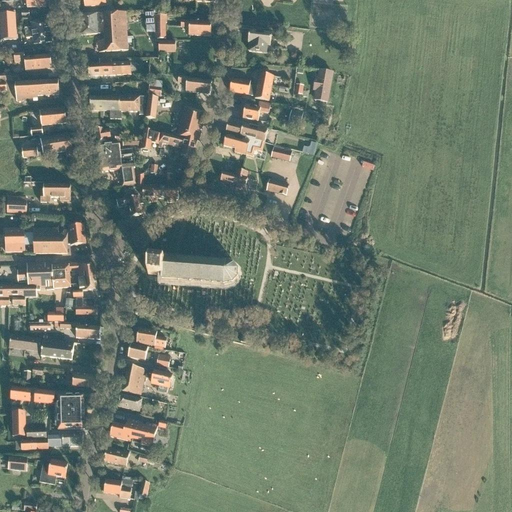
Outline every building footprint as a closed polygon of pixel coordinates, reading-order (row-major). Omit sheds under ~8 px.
[(27,9),(46,8),(45,0),(24,0),(24,5),(26,5),(27,9)] [(83,0),(85,8),(106,6),(105,0),(83,0)] [(153,12),(144,12),(145,27),(146,27),(146,34),(155,34),(155,27),(154,27),(153,12)] [(128,52),(126,13),(97,15),(98,31),(97,15),(79,16),(81,37),(106,35),(107,42),(99,42),(99,54),(128,52)] [(15,14),(0,15),(0,25),(1,41),(16,40),(15,14)] [(166,25),(167,25),(167,16),(154,17),(155,27),(155,34),(155,43),(158,43),(158,41),(166,41),(166,25)] [(30,17),(22,17),(23,27),(28,27),(28,23),(32,23),(31,18),(30,18),(30,17)] [(35,46),(52,43),(49,22),(31,25),(33,31),(27,32),(28,38),(33,37),(35,46)] [(211,37),(211,23),(181,22),(181,28),(189,29),(188,36),(211,37)] [(250,32),(248,44),(250,44),(249,52),(266,55),(267,46),(270,47),(272,35),(250,32)] [(320,61),(334,64),(339,39),(325,36),(320,61)] [(159,54),(175,54),(175,42),(159,43),(159,54)] [(300,54),(296,52),(292,54),(291,58),(295,61),(299,59),(300,54)] [(24,55),(18,55),(14,56),(15,64),(25,63),(26,72),(52,70),(50,56),(25,59),(24,55)] [(100,65),(101,77),(113,76),(112,64),(112,60),(100,61),(100,65)] [(112,64),(113,76),(131,75),(131,63),(112,64)] [(89,78),(101,77),(100,65),(88,66),(89,78)] [(334,73),(319,70),(317,86),(315,85),(314,91),(315,91),(313,101),(329,104),(334,73)] [(0,81),(0,82),(11,82),(11,80),(11,74),(0,74),(0,81)] [(260,75),(257,89),(256,98),(255,100),(269,103),(274,78),(260,75)] [(210,96),(212,82),(188,79),(188,78),(179,77),(178,84),(187,85),(186,93),(210,96)] [(256,98),(257,89),(250,87),(251,82),(232,80),(230,93),(256,98)] [(37,98),(59,96),(58,81),(15,85),(17,104),(25,103),(25,101),(38,100),(37,98)] [(148,96),(161,98),(163,83),(150,82),(148,96)] [(296,85),(294,97),(302,98),(304,87),(296,85)] [(145,116),(147,98),(109,98),(109,94),(89,93),(91,112),(110,113),(110,120),(121,121),(121,113),(140,113),(140,116),(145,116)] [(146,117),(146,119),(156,120),(158,99),(148,98),(146,117)] [(269,114),(271,106),(259,104),(258,109),(245,107),(243,120),(258,123),(260,113),(269,114)] [(203,129),(207,114),(185,108),(177,137),(185,139),(181,157),(193,160),(197,142),(199,142),(201,134),(199,134),(201,128),(203,129)] [(42,127),(67,124),(65,109),(37,112),(38,118),(41,118),(42,127)] [(303,114),(291,111),(288,123),(300,126),(303,114)] [(246,139),(264,144),(267,132),(243,126),(243,128),(228,124),(226,133),(246,138),(246,139)] [(32,138),(43,136),(42,128),(31,129),(32,138)] [(104,131),(104,129),(94,131),(97,143),(111,140),(109,130),(104,131)] [(162,134),(144,130),(142,141),(141,151),(143,151),(143,153),(148,153),(148,152),(150,152),(152,145),(159,146),(162,134)] [(162,134),(159,146),(159,149),(161,149),(162,145),(181,149),(184,140),(162,134)] [(73,151),(69,136),(50,139),(53,155),(66,152),(67,158),(76,157),(75,151),(73,151)] [(246,156),(253,158),(255,151),(262,153),(264,144),(246,139),(245,142),(226,137),(224,147),(235,150),(235,153),(246,156)] [(53,155),(50,139),(38,141),(40,151),(42,150),(44,156),(53,155)] [(37,152),(40,151),(38,141),(32,142),(33,149),(22,151),(23,159),(38,158),(37,152)] [(310,148),(308,155),(314,157),(317,146),(311,144),(310,148)] [(124,188),(136,187),(134,170),(136,169),(133,150),(123,152),(123,153),(120,153),(118,145),(98,147),(102,174),(122,171),(123,171),(123,174),(122,174),(124,188)] [(274,148),(271,158),(290,163),(292,153),(274,148)] [(220,182),(236,186),(236,189),(245,192),(248,180),(247,179),(248,173),(236,170),(235,176),(223,173),(220,182)] [(138,175),(137,185),(140,185),(140,190),(143,190),(143,199),(149,199),(149,203),(157,204),(157,200),(157,187),(143,186),(143,175),(138,175)] [(157,187),(157,200),(167,200),(167,204),(176,204),(177,201),(178,201),(178,194),(178,190),(180,190),(180,183),(171,182),(170,175),(167,175),(167,182),(167,187),(157,187)] [(289,187),(270,181),(267,192),(286,197),(289,187)] [(71,202),(71,186),(44,186),(44,199),(41,199),(41,204),(51,204),(51,199),(60,199),(60,202),(71,202)] [(139,197),(126,200),(117,202),(118,209),(128,207),(130,219),(141,216),(142,220),(146,219),(143,205),(141,206),(139,197)] [(27,199),(8,198),(7,215),(26,216),(27,199)] [(33,236),(25,236),(25,245),(28,244),(30,244),(34,244),(34,255),(67,255),(68,246),(71,246),(71,247),(86,245),(84,226),(69,228),(69,232),(64,232),(64,236),(58,236),(58,230),(33,230),(33,236)] [(25,230),(5,231),(6,253),(10,253),(25,253),(25,245),(25,236),(25,230)] [(226,261),(226,263),(216,262),(216,260),(215,260),(214,262),(204,261),(205,259),(203,259),(203,261),(193,260),(193,258),(192,258),(192,260),(182,259),(182,257),(181,257),(181,259),(167,258),(167,256),(166,256),(166,258),(164,258),(164,262),(150,260),(148,275),(162,277),(162,281),(163,282),(162,283),(164,284),(164,282),(178,283),(178,285),(179,285),(179,283),(189,284),(189,286),(190,286),(191,284),(200,285),(200,287),(202,287),(202,285),(212,286),(211,288),(213,288),(213,286),(223,287),(223,289),(225,289),(225,287),(230,285),(232,287),(233,286),(232,284),(236,280),(237,281),(238,280),(237,279),(237,273),(239,272),(238,271),(236,272),(234,267),(236,265),(234,264),(233,266),(227,263),(227,261),(226,261)] [(0,287),(0,299),(36,299),(36,292),(54,291),(54,290),(64,290),(70,289),(71,282),(70,273),(70,265),(69,265),(69,267),(45,268),(45,265),(27,266),(28,272),(18,272),(18,284),(28,284),(28,287),(25,287),(0,287)] [(81,265),(70,265),(70,273),(79,272),(79,280),(79,281),(96,280),(94,266),(81,266),(81,265)] [(96,280),(79,281),(79,286),(73,286),(73,299),(83,298),(83,292),(97,292),(96,280)] [(9,300),(0,299),(0,307),(9,307),(9,300)] [(95,317),(95,307),(95,300),(82,300),(82,303),(76,303),(76,316),(95,317)] [(48,314),(48,322),(64,322),(64,309),(56,309),(56,314),(48,314)] [(79,325),(72,325),(61,325),(61,330),(77,330),(76,339),(100,341),(101,328),(79,327),(79,325)] [(165,349),(166,341),(156,339),(157,333),(139,330),(136,344),(154,347),(165,349)] [(249,346),(251,333),(243,331),(240,344),(249,346)] [(39,353),(41,341),(11,337),(9,349),(39,353)] [(72,361),(74,344),(44,340),(43,348),(41,357),(72,361)] [(149,349),(131,345),(128,358),(149,363),(151,355),(147,355),(149,349)] [(169,369),(171,358),(159,356),(157,367),(169,369)] [(141,397),(147,371),(124,366),(122,374),(126,375),(125,380),(121,379),(118,392),(141,397)] [(43,378),(44,370),(33,368),(33,376),(43,378)] [(172,376),(155,372),(148,371),(146,378),(153,380),(152,385),(160,386),(158,392),(167,395),(169,389),(172,376)] [(30,385),(31,373),(24,372),(23,385),(30,385)] [(94,390),(97,377),(75,374),(74,375),(72,375),(71,380),(74,380),(72,387),(94,390)] [(20,402),(22,390),(12,389),(11,401),(20,402)] [(22,390),(20,402),(30,403),(31,391),(22,390)] [(44,404),(45,392),(36,391),(35,403),(44,404)] [(45,392),(44,404),(53,405),(55,393),(45,392)] [(57,397),(58,432),(84,430),(84,416),(85,416),(84,410),(84,396),(57,397)] [(140,413),(143,401),(121,396),(118,408),(140,413)] [(15,425),(24,425),(24,414),(25,414),(25,413),(13,414),(14,414),(15,425)] [(114,424),(110,438),(132,443),(132,444),(133,444),(141,446),(140,446),(141,447),(141,446),(153,448),(158,427),(146,424),(145,427),(142,426),(142,424),(127,420),(126,427),(114,424)] [(160,422),(158,428),(166,430),(168,424),(160,422)] [(24,425),(15,425),(15,437),(13,437),(13,438),(26,437),(24,437),(24,425)] [(46,430),(37,431),(37,441),(46,441),(46,430)] [(28,441),(37,441),(37,431),(27,431),(28,441)] [(83,448),(83,436),(63,436),(63,437),(63,446),(70,446),(70,448),(83,448)] [(37,451),(49,451),(49,448),(70,448),(70,446),(63,446),(63,437),(48,437),(48,442),(22,443),(22,452),(37,451)] [(126,468),(129,455),(107,450),(104,463),(126,468)] [(140,457),(139,463),(152,467),(153,460),(140,457)] [(28,460),(10,459),(8,471),(27,473),(28,460)] [(44,463),(42,473),(40,484),(55,486),(56,478),(65,480),(68,465),(51,462),(51,464),(44,463)] [(106,481),(104,494),(120,496),(119,499),(130,501),(131,490),(132,482),(123,480),(122,483),(106,481)] [(146,499),(149,484),(142,483),(139,497),(146,499)] [(22,505),(21,511),(24,511),(36,511),(37,506),(31,505),(31,504),(25,503),(25,505),(22,505)]
